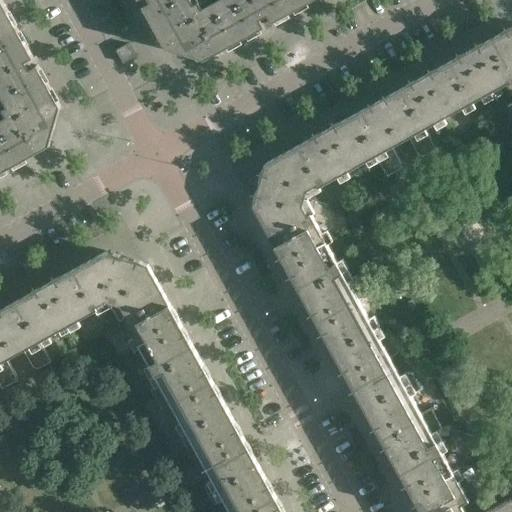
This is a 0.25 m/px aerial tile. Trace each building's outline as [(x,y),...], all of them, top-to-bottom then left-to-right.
[(0,0),(0,38),(17,29),(1,0),(0,0)] [(200,2),(198,0),(138,0),(154,28),(200,2)] [(222,0),(203,0),(200,2),(154,28),(166,50),(167,49),(166,49),(204,59),(203,60),(244,38),(222,0)] [(291,12),(284,0),(222,0),(244,38),(291,12)] [(284,0),(291,12),(312,0),(284,0)] [(511,80),(511,26),(470,50),(493,91),(507,83),(511,80)] [(49,86),(17,29),(0,38),(0,106),(3,111),(49,86)] [(116,51),(124,63),(135,57),(128,44),(116,51)] [(493,91),(470,50),(423,76),(446,117),(493,91)] [(425,128),(443,119),(446,117),(423,76),(377,102),(324,131),(346,172),(375,156),(387,177),(400,170),(402,164),(392,147),(398,144),(408,138),(418,155),(423,157),(437,150),(425,128)] [(49,145),(60,108),(61,108),(49,86),(3,111),(0,112),(0,149),(10,167),(50,145),(50,144),(49,145)] [(346,172),(324,131),(265,163),(259,185),(304,198),(306,191),(316,185),(318,188),(346,172)] [(0,172),(10,167),(0,149),(0,172)] [(328,245),(310,213),(308,215),(302,205),(304,198),(259,185),(253,206),(287,268),(328,245)] [(369,295),(358,275),(347,280),(328,245),(287,268),(318,324),(359,301),(369,295)] [(113,303),(126,258),(104,252),(46,284),(69,325),(98,309),(96,306),(106,301),(113,303)] [(181,325),(148,264),(126,258),(113,303),(120,305),(126,315),(123,317),(140,348),(181,325)] [(40,341),(68,325),(69,325),(46,284),(0,309),(0,386),(2,390),(15,382),(17,377),(7,359),(15,355),(23,350),(33,368),(38,370),(52,362),(40,341)] [(397,369),(390,358),(397,354),(399,349),(389,332),(379,337),(359,301),(318,324),(356,393),(380,437),(421,414),(411,396),(422,390),(412,373),(407,371),(400,375),(397,369)] [(212,381),(181,325),(140,348),(160,384),(150,389),(161,410),(171,404),(212,381)] [(250,450),(245,440),(212,381),(171,404),(191,441),(181,446),(190,464),(196,465),(203,461),(209,473),(212,478),(205,482),(204,488),(213,505),(224,499),(230,511),(242,511),(275,494),(250,450)] [(452,470),(432,434),(443,428),(432,408),(421,414),(380,437),(411,492),(452,470)] [(464,511),(461,505),(469,501),(452,470),(411,492),(421,511),(464,511)] [(284,511),(275,494),(242,511),(284,511)] [(511,511),(511,498),(486,511),(511,511)]
